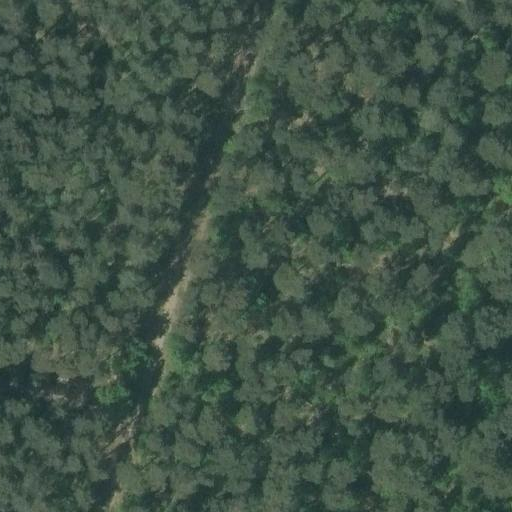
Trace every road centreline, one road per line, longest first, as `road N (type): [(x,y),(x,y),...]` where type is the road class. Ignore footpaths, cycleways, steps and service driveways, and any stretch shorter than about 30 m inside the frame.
road 1 (track): [(134,418),(265,0)]
road 2 (track): [(0,385),(134,418)]
